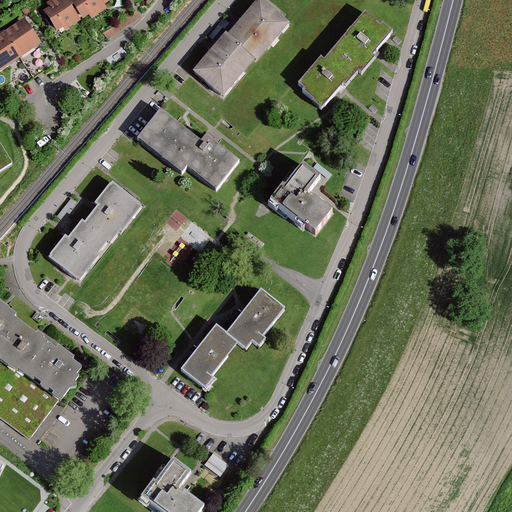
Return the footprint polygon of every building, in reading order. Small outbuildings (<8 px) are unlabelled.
[(52,0),(43,6),(45,10),(39,14),(51,34),(56,31),(58,34),(76,24),(78,27),(101,13),(98,8),(109,1),(108,0),(52,0)] [(285,25),(255,1),(225,39),(220,34),(187,75),(220,100),(251,61),(255,64),(285,25)] [(383,37),(357,16),(318,66),(312,61),(289,90),(315,110),(332,89),(336,92),(350,74),(355,77),(368,61),(365,59),(383,37)] [(109,38),(125,26),(120,20),(105,31),(109,38)] [(0,36),(0,71),(36,46),(19,23),(0,36)] [(217,193),(239,166),(205,140),(200,147),(161,116),(140,144),(182,177),(188,170),(217,193)] [(0,178),(11,172),(0,154),(0,178)] [(320,183),(299,168),(270,208),(312,239),(329,215),(307,199),(320,183)] [(123,230),(139,208),(111,187),(67,245),(63,242),(48,261),(76,282),(105,245),(109,248),(123,230)] [(253,338),(274,312),(252,294),(217,338),(231,349),(237,354),(245,345),(251,350),(257,342),(253,338)] [(0,416),(28,436),(75,369),(0,316),(0,416)] [(174,373),(196,391),(231,349),(217,338),(208,331),(174,373)] [(220,475),(229,464),(214,452),(206,463),(220,475)] [(154,511),(197,511),(198,511),(181,499),(178,502),(170,496),(184,477),(168,465),(150,488),(147,486),(134,503),(145,511),(148,508),(154,511)]
